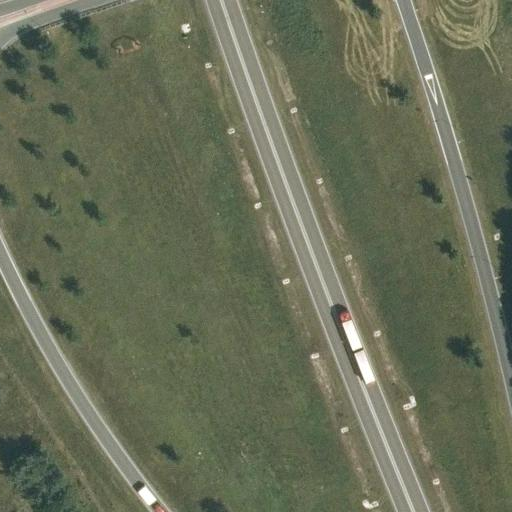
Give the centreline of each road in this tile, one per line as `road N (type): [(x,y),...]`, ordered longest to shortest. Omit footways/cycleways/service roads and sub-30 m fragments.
road 1 (trunk): [(411,511),(220,0)]
road 2 (trunk): [(511,383),(401,0)]
road 3 (trunk): [(0,253),(49,352),(161,511)]
